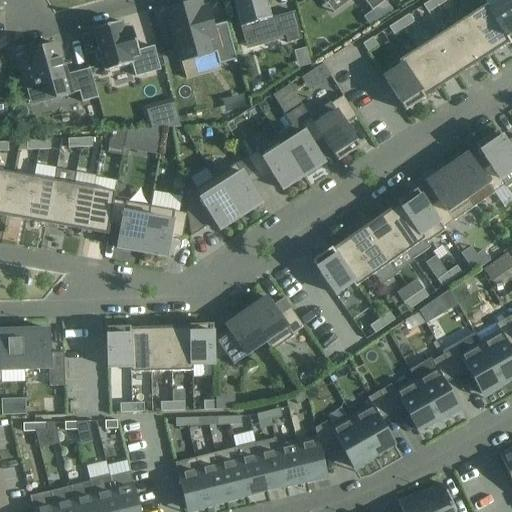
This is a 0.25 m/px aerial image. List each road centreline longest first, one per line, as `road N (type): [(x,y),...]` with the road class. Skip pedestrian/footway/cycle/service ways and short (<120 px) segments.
road 1 (residential): [(136,289),(190,288),(511,80)]
road 2 (residential): [(413,477),(274,511)]
road 3 (residential): [(0,258),(136,289)]
road 4 (residential): [(0,313),(92,304),(136,289)]
road 5 (residential): [(153,0),(46,31),(30,10)]
